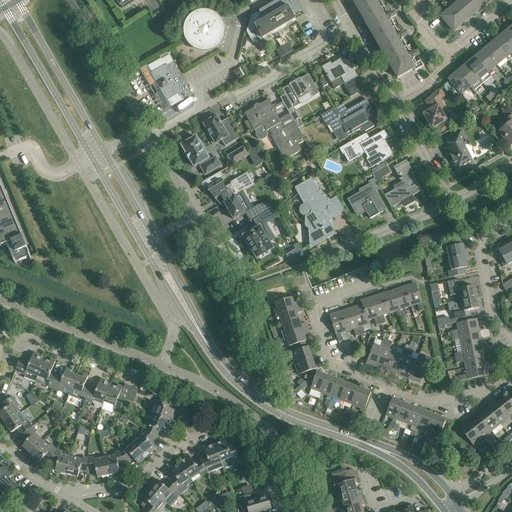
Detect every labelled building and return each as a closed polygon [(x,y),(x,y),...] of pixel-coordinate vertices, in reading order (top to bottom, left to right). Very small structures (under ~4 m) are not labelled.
[(277,0),(259,11),(264,19),(288,6),(293,15),(302,10),(295,0),(277,0)] [(353,0),(358,8),(371,0),(353,0)] [(371,0),(358,8),(363,18),(384,6),(380,0),(371,0)] [(472,0),(460,0),(459,2),(471,16),(480,9),(472,0)] [(489,2),(487,0),(472,0),(480,9),(489,2)] [(459,2),(450,9),(462,24),(471,16),(459,2)] [(296,19),(293,15),(288,6),(264,19),(259,11),(251,16),(247,32),(253,42),(255,43),(262,39),(296,19)] [(384,6),(363,18),(369,28),(395,13),(395,11),(389,15),(384,6)] [(462,24),(450,9),(441,16),(453,31),(462,24)] [(216,45),(217,44),(218,42),(219,41),(220,39),(221,37),(221,35),(222,33),(222,31),(222,29),(222,27),(221,25),(217,19),(211,14),(203,13),(195,15),(194,16),(193,16),(193,17),(192,18),(191,19),(189,21),(188,23),(187,26),(186,28),(186,30),(186,32),(187,34),(187,36),(188,38),(189,40),(190,42),(191,43),(193,45),(195,46),(198,47),(206,49),(213,46),(214,46),(215,45),(216,45)] [(390,18),(394,16),(396,14),(395,13),(369,28),(375,38),(395,26),(390,18)] [(375,38),(380,48),(407,33),(406,31),(400,35),(395,26),(375,38)] [(510,28),(508,30),(502,35),(511,47),(511,29),(510,28)] [(380,48),(386,58),(406,46),(402,38),(408,34),(407,33),(380,48)] [(493,42),(494,44),(505,58),(508,61),(511,57),(511,47),(502,35),(493,42)] [(493,42),(484,50),(497,65),(505,58),(494,44),(493,42)] [(386,58),(392,67),(418,52),(417,51),(411,54),(406,46),(386,58)] [(488,72),(497,65),(484,50),(475,57),(488,72)] [(418,52),(392,67),(398,78),(414,69),(415,71),(423,66),(420,60),(416,63),(413,58),(419,54),(418,52)] [(171,105),(191,94),(187,87),(169,55),(149,67),(158,83),(154,85),(158,92),(162,89),(171,105)] [(238,58),(242,65),(247,62),(243,55),(238,58)] [(466,64),(479,80),(482,83),(491,76),(488,72),(475,57),(466,64)] [(330,61),(321,67),(330,83),(339,77),(347,91),(358,84),(354,78),(358,76),(349,60),(348,60),(346,59),(344,58),(341,58),(332,63),(330,61)] [(470,87),(479,80),(466,64),(458,72),(470,87)] [(458,72),(455,74),(449,79),(461,94),(470,87),(458,72)] [(280,97),(294,122),(300,119),(294,108),(302,103),(299,98),(308,93),(311,98),(319,93),(308,74),(300,79),(301,80),(291,85),(291,84),(282,89),(285,94),(280,97)] [(319,81),(323,87),(328,84),(324,78),(319,81)] [(445,96),(439,89),(425,101),(430,110),(423,114),(428,122),(426,123),(431,131),(438,128),(440,132),(450,127),(446,120),(447,120),(442,112),(446,110),(440,100),(445,96)] [(305,141),(297,128),(294,122),(282,129),(279,124),(281,122),(268,99),(244,113),(254,130),(255,132),(255,134),(256,136),(257,138),(258,139),(260,140),(262,140),(266,137),(267,136),(267,134),(266,131),(269,129),(272,134),(271,135),(285,160),(302,150),(298,144),(305,141)] [(333,108),(320,115),(326,125),(331,122),(335,130),(338,128),(344,138),(363,127),(365,131),(374,126),(370,119),(368,120),(366,117),(374,113),(366,99),(337,115),(333,108)] [(482,111),(477,115),(483,122),(488,118),(482,111)] [(498,132),(510,146),(511,144),(511,114),(505,120),(508,123),(498,132)] [(220,122),(216,115),(213,117),(212,115),(205,119),(207,121),(203,123),(215,143),(221,140),(225,146),(240,138),(231,122),(223,127),(221,123),(220,121),(220,122)] [(362,143),(358,137),(339,148),(342,154),(343,154),(348,162),(365,152),(368,157),(366,158),(371,168),(383,161),(382,159),(390,154),(386,147),(388,146),(386,142),(385,143),(384,140),(388,137),(384,130),(362,143)] [(450,145),(445,148),(458,170),(473,161),(464,147),(469,144),(461,130),(446,139),(450,145)] [(221,166),(216,157),(210,161),(209,159),(196,136),(193,138),(191,136),(183,141),(185,143),(181,145),(186,153),(186,154),(189,159),(194,167),(200,164),(201,166),(200,166),(205,175),(221,166)] [(227,156),(232,165),(250,155),(245,146),(227,156)] [(258,150),(250,155),(256,166),(265,161),(258,150)] [(384,195),(392,208),(402,202),(404,206),(414,201),(411,196),(422,190),(417,183),(414,185),(412,181),(417,179),(406,160),(394,167),(403,184),(384,195)] [(372,173),(375,178),(376,180),(390,172),(386,166),(372,173)] [(273,174),(270,169),(258,175),(261,181),(273,174)] [(222,204),(224,203),(223,202),(235,195),(237,194),(237,195),(259,182),(256,176),(251,179),(247,172),(230,182),(231,183),(225,187),(221,179),(223,177),(220,172),(202,182),(205,188),(217,201),(219,200),(222,204)] [(381,189),(376,180),(375,178),(368,182),(370,185),(361,190),(362,192),(350,200),(358,214),(365,210),(370,219),(379,214),(378,212),(384,208),(375,192),(381,189)] [(344,209),(337,196),(331,200),(328,199),(329,198),(322,196),(312,179),(297,191),(308,206),(309,207),(310,207),(311,208),(311,209),(312,210),(312,211),(312,212),(312,213),(312,214),(312,215),(311,215),(311,216),(310,217),(309,217),(308,218),(307,218),(306,218),(305,218),(304,217),(303,217),(304,225),(304,226),(305,227),(306,228),(307,228),(308,228),(310,248),(310,245),(316,242),(317,243),(324,239),(323,238),(328,235),(329,236),(333,234),(332,232),(334,231),(336,234),(329,221),(331,221),(329,217),(344,209)] [(245,212),(235,195),(223,202),(224,203),(233,219),(237,217),(237,218),(245,213),(245,212)] [(6,196),(0,198),(0,210),(10,206),(6,196)] [(264,204),(258,205),(249,210),(254,218),(267,210),(264,204)] [(0,222),(14,216),(10,206),(0,210),(0,222)] [(258,227),(243,236),(256,259),(273,249),(269,242),(275,239),(266,223),(279,215),(275,208),(254,220),(258,227)] [(0,234),(18,227),(14,216),(0,222),(0,234)] [(0,245),(7,243),(18,238),(22,237),(18,227),(0,234),(0,245)] [(7,243),(15,263),(29,257),(30,259),(31,258),(22,237),(18,238),(7,243)] [(446,254),(447,253),(449,259),(468,255),(467,250),(464,251),(463,244),(462,244),(460,237),(449,242),(444,243),(443,244),(443,245),(442,245),(442,246),(441,247),(441,248),(441,249),(442,250),(442,251),(442,252),(443,252),(444,253),(445,253),(445,254),(446,254)] [(296,249),(286,255),(290,261),(303,253),(298,244),(294,247),(296,249)] [(504,267),(507,265),(511,262),(511,250),(509,245),(499,251),(499,252),(497,254),(504,267)] [(468,255),(449,259),(451,270),(448,271),(450,278),(466,274),(465,268),(468,267),(466,261),(469,260),(468,255)] [(511,278),(510,280),(502,285),(507,292),(511,288),(511,278)] [(455,295),(456,301),(477,297),(474,286),(465,288),(465,285),(460,285),(459,279),(447,281),(448,285),(450,296),(455,295)] [(424,310),(416,283),(404,286),(411,306),(417,304),(419,312),(424,310)] [(432,292),(439,291),(437,284),(430,285),(432,292)] [(411,306),(404,286),(394,290),(402,317),(407,316),(404,308),(411,306)] [(402,317),(394,290),(383,293),(389,313),(395,311),(397,319),(402,317)] [(389,313),(383,293),(372,297),(381,324),(385,323),(383,315),(389,313)] [(292,297),(275,302),(279,314),(301,307),(300,304),(299,304),(299,302),(294,303),(292,297)] [(372,297),(361,300),(369,324),(368,320),(373,318),(376,326),(381,324),(372,297)] [(477,297),(456,301),(457,308),(453,309),(455,319),(457,319),(467,317),(465,311),(479,308),(477,297)] [(362,304),(351,308),(360,335),(365,333),(362,326),(369,324),(361,300),(361,301),(362,304)] [(301,307),(279,314),(282,324),(299,319),(297,313),(302,312),(301,309),(301,307)] [(351,308),(341,311),(347,331),(353,329),(355,337),(360,335),(351,308)] [(347,331),(341,311),(329,315),(338,342),(343,340),(341,333),(347,331)] [(438,319),(437,319),(438,326),(450,324),(449,320),(449,317),(445,318),(438,319)] [(299,319),(282,324),(286,335),(308,328),(307,326),(306,326),(306,323),(301,325),(299,319)] [(451,336),(479,330),(477,319),(456,323),(458,330),(450,331),(451,336)] [(308,328),(286,335),(289,346),(306,341),(304,335),(309,333),(308,331),(309,331),(308,328)] [(481,342),(479,330),(451,336),(452,341),(460,339),(461,346),(481,342)] [(366,363),(377,367),(387,341),(383,339),(380,346),(374,344),(370,353),(366,363)] [(387,341),(377,367),(388,371),(395,352),(389,350),(392,342),(387,341)] [(483,353),(481,342),(461,346),(462,352),(454,353),(455,358),(483,353)] [(295,364),(312,358),(308,347),(291,352),(295,364)] [(395,352),(388,371),(398,375),(409,349),(404,347),(401,354),(395,352)] [(409,349),(398,375),(409,379),(416,360),(410,358),(413,351),(409,349)] [(26,372),(37,376),(43,359),(38,357),(39,354),(34,352),(30,362),(20,358),(15,371),(25,375),(26,372)] [(486,364),(483,353),(455,358),(456,363),(464,362),(465,368),(486,364)] [(416,360),(409,379),(420,384),(430,357),(425,355),(422,363),(416,360)] [(316,369),(312,358),(295,364),(298,375),(316,369)] [(49,362),(43,359),(37,376),(35,382),(51,388),(57,375),(51,373),(55,361),(50,359),(49,362)] [(488,375),(486,364),(465,368),(467,374),(459,376),(460,381),(488,375)] [(59,388),(69,392),(76,375),(70,373),(71,370),(66,368),(63,377),(57,375),(51,388),(58,391),(59,388)] [(321,393),(328,376),(317,372),(310,389),(321,393)] [(82,377),(76,375),(69,392),(80,396),(79,399),(85,401),(90,388),(84,386),(88,376),(83,374),(82,377)] [(321,393),(332,397),(339,380),(328,376),(321,393)] [(90,388),(85,401),(102,408),(111,385),(105,383),(106,380),(101,378),(96,390),(90,388)] [(332,397),(343,401),(349,384),(339,380),(332,397)] [(343,401),(353,405),(360,388),(349,384),(343,401)] [(113,410),(113,409),(120,411),(121,407),(125,398),(119,396),(123,387),(117,385),(116,387),(111,385),(102,408),(101,409),(102,409),(112,413),(113,409),(113,410)] [(371,392),(360,388),(353,405),(364,410),(371,392)] [(128,395),(125,404),(132,406),(135,398),(128,395)] [(0,411),(0,415),(5,423),(20,413),(16,408),(19,406),(13,396),(1,404),(4,409),(0,411)] [(509,417),(511,414),(511,402),(507,396),(498,403),(509,417)] [(154,415),(171,422),(174,416),(173,416),(175,410),(168,408),(171,402),(158,397),(155,403),(158,405),(154,415)] [(392,399),(386,416),(384,420),(390,423),(392,418),(397,420),(403,403),(392,399)] [(403,403),(397,420),(407,424),(414,407),(403,403)] [(498,403),(489,410),(500,424),(509,417),(498,403)] [(425,411),(414,407),(407,424),(418,428),(425,411)] [(491,431),(500,424),(489,410),(480,417),(491,431)] [(435,415),(425,411),(418,428),(429,432),(435,415)] [(26,423),(20,413),(5,423),(11,433),(17,429),(21,436),(32,427),(28,421),(26,423)] [(169,427),(171,422),(154,415),(150,425),(147,424),(145,429),(157,438),(157,437),(160,430),(166,432),(168,427),(169,427)] [(435,415),(429,432),(440,436),(446,419),(435,415)] [(480,417),(471,424),(482,438),(491,431),(480,417)] [(462,431),(473,445),(482,438),(471,424),(462,431)] [(22,446),(31,454),(43,441),(35,433),(37,431),(32,427),(21,436),(27,441),(22,446)] [(132,440),(134,442),(147,457),(152,453),(151,452),(155,448),(151,443),(157,438),(145,429),(132,440)] [(233,444),(228,447),(224,438),(219,440),(220,442),(214,445),(221,462),(224,469),(235,465),(234,463),(240,460),(234,444),(233,444)] [(44,457),(49,462),(56,450),(50,444),(48,446),(43,441),(31,454),(39,462),(44,457)] [(142,461),(147,457),(134,442),(126,450),(124,447),(120,451),(127,464),(133,458),(137,464),(142,460),(142,461)] [(199,458),(206,470),(212,468),(210,466),(221,462),(214,445),(209,447),(207,444),(202,446),(206,455),(199,458)] [(55,471),(66,474),(71,457),(60,454),(61,451),(56,450),(49,462),(57,464),(55,471)] [(115,455),(105,457),(109,475),(120,472),(118,465),(127,464),(120,451),(115,452),(115,455)] [(185,460),(180,463),(190,478),(199,472),(201,474),(206,470),(199,458),(193,462),(188,454),(183,457),(185,460)] [(79,470),(87,473),(88,458),(83,457),(82,460),(71,457),(66,474),(78,477),(79,470)] [(93,457),(88,458),(87,473),(96,471),(97,477),(109,475),(105,457),(94,460),(93,457)] [(168,480),(178,490),(181,494),(187,489),(186,488),(187,485),(192,481),(190,478),(180,463),(175,467),(173,464),(168,467),(174,475),(168,480)] [(0,479),(9,470),(4,465),(0,470),(0,469),(0,479)] [(10,495),(18,486),(9,478),(13,474),(9,470),(0,479),(0,494),(1,495),(5,491),(10,495)] [(338,489),(340,496),(357,491),(355,484),(358,483),(356,478),(347,481),(345,474),(332,479),(335,489),(337,490),(338,489)] [(155,485),(151,490),(164,501),(171,493),(174,495),(178,490),(168,480),(164,485),(156,479),(152,483),(155,485)] [(504,490),(501,495),(505,498),(508,492),(510,494),(511,489),(511,488),(508,486),(505,491),(504,490)] [(141,497),(145,500),(141,505),(140,505),(143,508),(141,511),(141,510),(140,511),(141,511),(159,511),(167,503),(164,501),(151,490),(147,494),(144,492),(141,497)] [(340,504),(341,508),(363,501),(361,496),(359,497),(357,491),(340,496),(342,502),(341,503),(340,504)] [(268,501),(267,497),(256,500),(254,493),(239,498),(242,511),(258,511),(259,511),(271,508),(270,507),(272,507),(270,500),(268,501)] [(345,511),(363,511),(362,506),(364,505),(363,501),(341,508),(342,511),(344,511),(345,511)] [(209,502),(198,507),(200,511),(203,511),(212,508),(209,502)]
